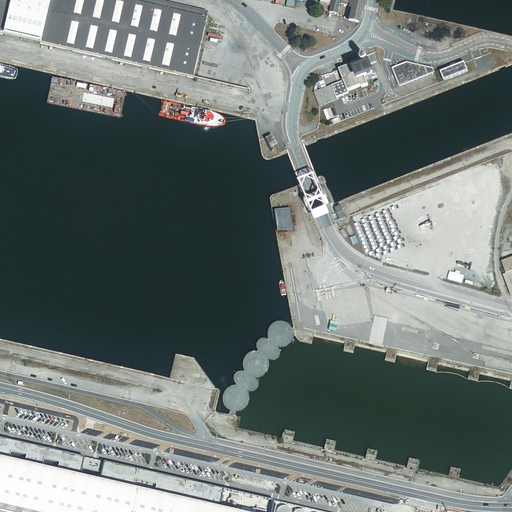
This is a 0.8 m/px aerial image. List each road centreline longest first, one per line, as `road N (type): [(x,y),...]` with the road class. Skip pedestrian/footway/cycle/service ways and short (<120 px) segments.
road 1 (secondary): [(0,387),(154,433),(451,502),(511,506)]
road 2 (tertiary): [(363,33),(303,68),(293,108),(296,150),(329,235),(377,271),(511,307)]
road 3 (unknown): [(476,199),(384,232),(389,244),(439,262)]
road 4 (unclassified): [(511,45),(488,40),(445,56),(417,56),(363,33)]
